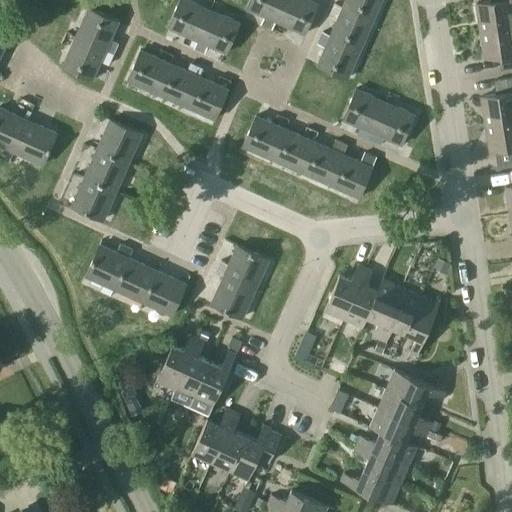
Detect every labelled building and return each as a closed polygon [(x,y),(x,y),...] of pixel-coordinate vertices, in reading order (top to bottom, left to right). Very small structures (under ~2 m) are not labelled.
[(188,45),(193,47),(210,9),(190,0),(178,0),(167,26),(192,37),(188,45)] [(264,15),(275,20),(283,0),(248,0),(246,7),(264,15)] [(318,2),(312,0),(283,0),(275,20),(304,33),(318,2)] [(344,0),(342,5),(373,19),(380,0),(344,0)] [(480,30),(511,24),(511,0),(489,0),(490,0),(475,3),(480,30)] [(334,2),(329,14),(337,17),(342,5),(334,2)] [(360,48),(373,19),(342,5),(337,17),(329,35),(360,48)] [(88,6),(75,35),(114,53),(118,42),(110,38),(118,20),(88,6)] [(210,9),(193,47),(204,52),(208,44),(226,52),(239,22),(210,9)] [(264,15),(261,23),(271,28),(275,20),(264,15)] [(511,24),(480,30),(484,57),(511,52),(511,53),(511,24)] [(321,31),(316,42),(324,46),(329,35),(321,31)] [(113,54),(114,53),(75,35),(62,65),(92,78),(105,50),(113,54)] [(360,48),(329,35),(324,46),(317,64),(347,77),(360,48)] [(127,79),(156,92),(170,62),(140,49),(127,79)] [(187,70),(170,62),(156,92),(185,105),(198,75),(202,67),(190,62),(187,70)] [(198,75),(185,105),(214,118),(228,88),(198,75)] [(485,123),(511,118),(511,76),(494,79),(496,93),(480,95),(485,123)] [(342,118),(371,131),(372,131),(385,100),(355,88),(342,118)] [(414,113),(385,100),(372,131),(371,131),(367,139),(380,144),(383,136),(401,144),(414,113)] [(0,144),(13,150),(27,119),(0,106),(0,144)] [(271,158),(284,127),(255,115),(242,145),(271,158)] [(109,118),(97,147),(128,161),(141,132),(109,118)] [(511,118),(485,123),(489,150),(511,145),(511,118)] [(27,119),(13,150),(42,163),(56,132),(27,119)] [(309,138),(284,127),(271,158),(300,171),(314,140),(318,131),(306,125),(304,131),(310,134),(309,138)] [(331,148),(314,140),(300,171),(329,183),(343,153),(347,144),(335,138),(331,148)] [(116,190),(128,161),(97,147),(84,176),(116,190)] [(343,153),(329,183),(359,196),(372,166),(376,156),(364,150),(360,161),(343,153)] [(103,219),(116,190),(84,176),(71,205),(103,219)] [(120,242),(115,250),(128,256),(132,247),(120,242)] [(85,275),(114,288),(128,256),(115,250),(99,243),(85,275)] [(223,273),(255,288),(268,259),(236,244),(228,263),(223,273)] [(114,288),(142,301),(157,269),(128,256),(114,288)] [(220,259),(215,270),(223,273),(228,263),(220,259)] [(343,318),(365,266),(358,263),(351,278),(339,273),(324,309),(343,318)] [(372,269),(365,266),(343,318),(362,325),(367,315),(378,289),(377,289),(365,284),(372,269)] [(157,269),(142,301),(171,314),(186,282),(157,269)] [(242,316),(255,288),(223,273),(210,302),(242,316)] [(372,335),(379,338),(400,286),(381,278),(377,289),(378,289),(367,315),(378,320),(372,335)] [(392,326),(404,331),(419,294),(400,286),(379,338),(386,341),(392,326)] [(419,294),(404,331),(416,336),(409,351),(417,354),(439,302),(419,294)] [(206,341),(210,332),(202,328),(198,337),(204,340),(206,341)] [(303,363),(316,335),(305,330),(293,358),(303,363)] [(175,388),(197,337),(190,334),(184,349),(172,343),(156,379),(175,388)] [(198,337),(197,337),(175,388),(170,397),(189,405),(209,360),(198,355),(204,340),(198,337)] [(232,337),(228,345),(237,348),(240,341),(240,340),(232,337)] [(221,365),(209,360),(189,405),(208,414),(212,404),(212,405),(235,354),(228,350),(221,365)] [(394,368),(386,387),(422,403),(427,391),(442,398),(445,390),(394,368)] [(119,388),(124,399),(133,395),(128,384),(119,388)] [(417,415),(422,403),(386,387),(378,406),(429,428),(432,421),(417,415)] [(378,406),(369,425),(380,430),(380,429),(406,440),(411,429),(439,441),(442,434),(429,428),(378,406)] [(191,453),(210,461),(233,411),(226,407),(219,422),(207,417),(191,453)] [(240,414),(233,411),(210,461),(229,470),(245,434),(233,429),(240,414)] [(248,478),(258,456),(269,460),(281,432),(263,424),(256,439),(245,434),(229,470),(248,478)] [(406,440),(380,429),(380,430),(375,441),(360,434),(357,441),(407,463),(416,444),(406,440)] [(369,455),(364,467),(399,482),(407,463),(357,441),(354,449),(369,455)] [(391,502),(399,482),(364,467),(358,478),(343,472),(340,479),(391,502)] [(165,475),(161,486),(171,491),(175,480),(175,479),(165,475)] [(245,511),(246,511),(256,490),(243,485),(233,507),(245,511)] [(271,493),(268,500),(293,511),(323,511),(327,504),(291,488),(286,500),(271,493)] [(254,503),(263,507),(267,500),(257,496),(254,503)] [(293,511),(268,500),(264,507),(274,511),(293,511)]
